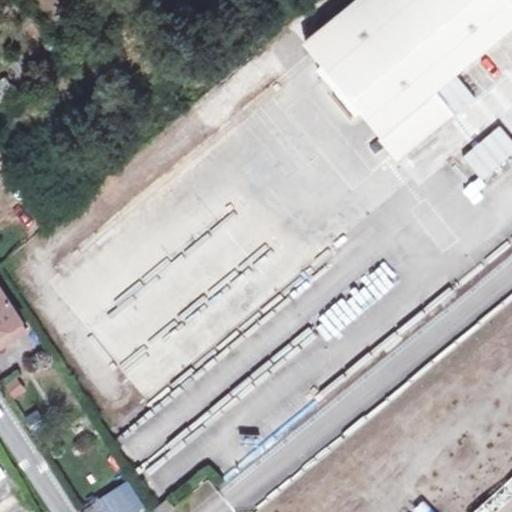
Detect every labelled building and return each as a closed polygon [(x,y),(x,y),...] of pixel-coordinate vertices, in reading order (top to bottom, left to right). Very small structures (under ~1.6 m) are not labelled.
[(511,0),(359,0),(306,45),(402,159),(450,119),(431,99),(511,31),(511,0)] [(511,141),(498,125),(461,157),(482,181),(511,154),(511,141)] [(0,287),(3,292),(8,288),(0,275),(0,287)] [(0,339),(24,324),(3,292),(0,287),(0,339)] [(24,324),(0,339),(0,349),(0,350),(28,332),(24,324)] [(39,336),(30,342),(41,359),(49,354),(39,336)] [(0,387),(10,402),(28,391),(15,372),(0,381),(0,387)] [(171,499),(155,511),(172,511),(178,508),(171,499)]
